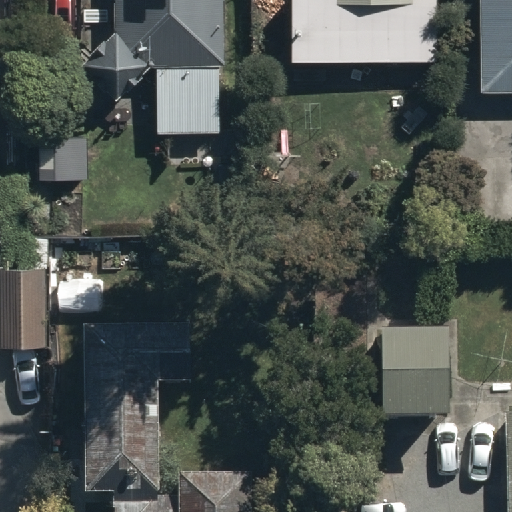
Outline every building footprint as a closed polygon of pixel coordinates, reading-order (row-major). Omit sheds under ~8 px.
[(222,0),(111,0),(111,58),(223,58),(222,0)] [(431,0),(292,0),(293,58),(433,56),(431,0)] [(511,0),(477,0),(478,94),(511,93),(511,0)] [(220,67),(157,68),(158,133),(221,132),(220,67)] [(128,178),(85,178),(85,226),(128,226),(128,178)] [(193,335),(88,337),(88,494),(161,494),(161,392),(193,392),(193,335)] [(448,337),(380,337),(381,422),(448,422),(448,337)]
